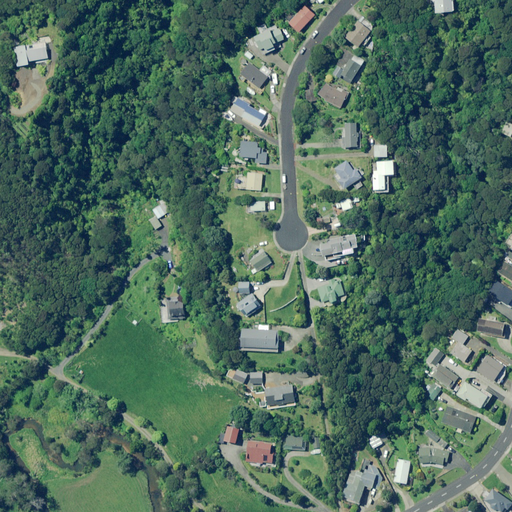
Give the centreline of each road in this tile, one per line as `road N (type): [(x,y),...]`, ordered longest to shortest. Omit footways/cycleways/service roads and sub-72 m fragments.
road 1 (residential): [(292,235),(287,118),(296,78),(316,33),(348,0)]
road 2 (residential): [(413,511),(486,464),(511,425)]
